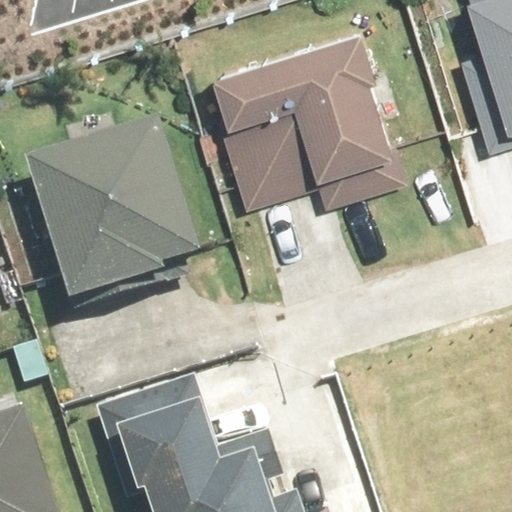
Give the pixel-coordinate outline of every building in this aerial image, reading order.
[(511,0),(492,0),(457,11),(497,142),(511,137),(511,0)] [(352,50),(210,93),(249,219),(392,176),(352,50)] [(166,133),(16,179),(61,325),(212,279),(166,133)] [(0,511),(63,511),(15,383),(0,388),(0,511)] [(197,422),(108,455),(129,511),(273,511),(257,466),(219,479),(197,422)]
